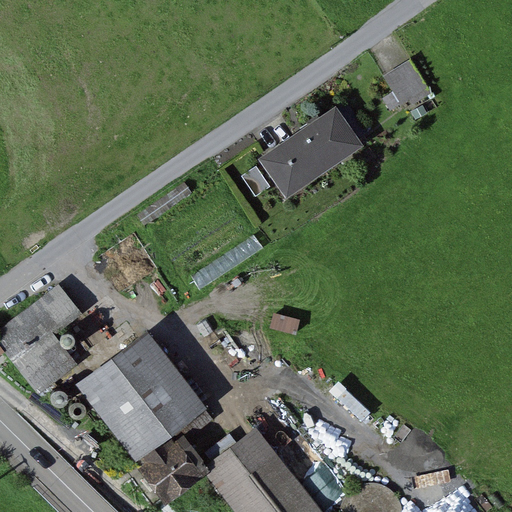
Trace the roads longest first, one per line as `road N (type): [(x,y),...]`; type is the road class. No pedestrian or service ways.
road 1 (residential): [(426,0),(0,297)]
road 2 (tertiary): [(0,419),(95,511)]
